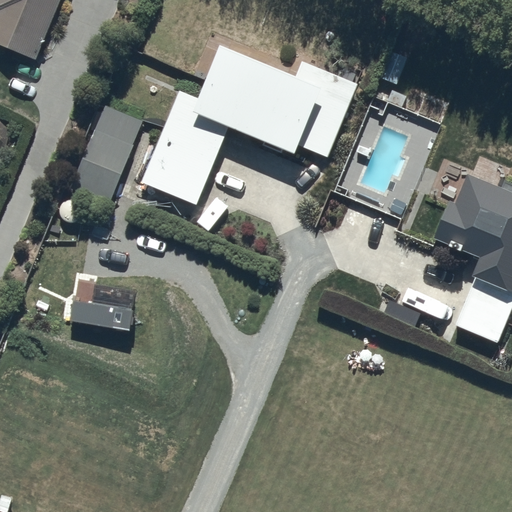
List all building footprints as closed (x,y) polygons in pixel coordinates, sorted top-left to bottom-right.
[(0,0),(0,45),(39,60),(62,0),(0,0)] [(198,206),(231,128),(294,154),(298,144),(327,156),(358,87),(359,84),(301,60),(294,78),(220,47),(198,100),(180,93),(143,183),(198,206)] [(76,200),(114,215),(147,130),(109,115),(76,200)] [(511,185),(503,182),(501,187),(469,175),(457,205),(448,202),(432,240),(483,260),(456,327),(500,344),(511,314),(511,185)] [(140,327),(80,319),(78,339),(138,347),(140,327)]
